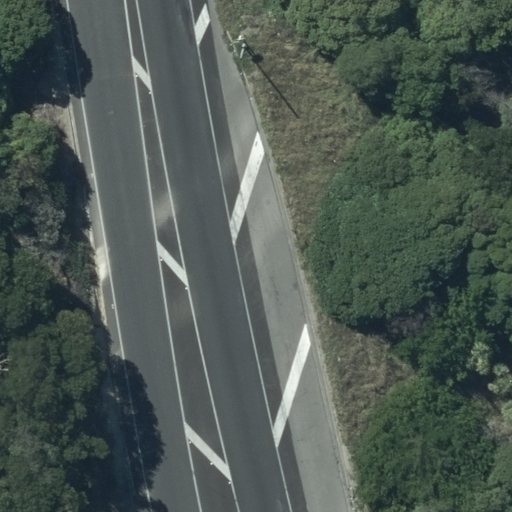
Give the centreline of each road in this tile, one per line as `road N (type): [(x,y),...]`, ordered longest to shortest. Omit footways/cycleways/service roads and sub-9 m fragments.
road 1 (trunk): [(132,44),(263,511)]
road 2 (trunk): [(176,511),(151,328),(132,44)]
